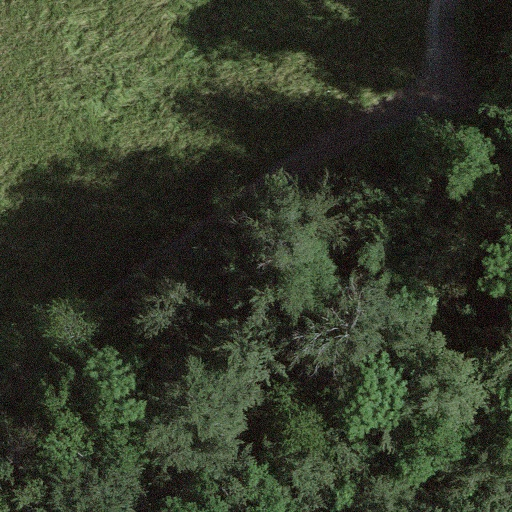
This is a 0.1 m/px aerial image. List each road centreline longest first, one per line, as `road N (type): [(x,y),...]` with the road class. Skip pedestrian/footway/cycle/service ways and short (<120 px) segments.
road 1 (track): [(0,425),(421,96)]
road 2 (track): [(0,453),(175,491),(393,504),(511,491)]
road 3 (residential): [(511,122),(421,96),(451,0)]
